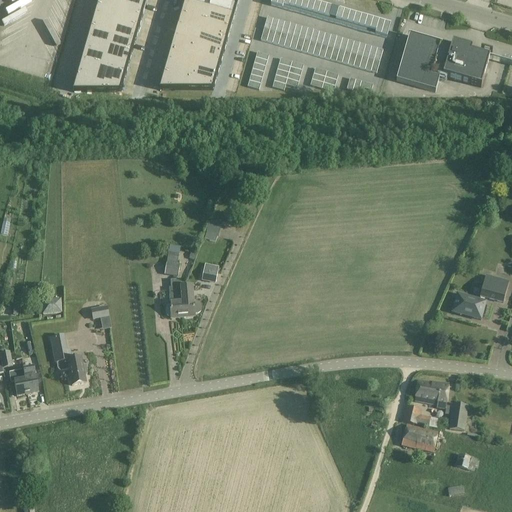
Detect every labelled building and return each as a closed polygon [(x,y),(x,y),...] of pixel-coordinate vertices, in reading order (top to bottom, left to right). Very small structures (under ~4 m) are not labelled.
[(99,0),(98,4),(117,10),(119,0),(99,0)] [(126,0),(119,0),(117,10),(143,17),(146,6),(126,0)] [(185,0),(184,4),(212,12),(213,9),(216,1),(213,0),(185,0)] [(284,0),(282,9),(288,11),(291,0),(284,0)] [(291,0),(288,11),(294,12),(297,0),(291,0)] [(302,0),(297,0),(294,12),(300,14),(304,0),(302,0)] [(304,0),(300,14),(305,16),(309,2),(304,0)] [(216,1),(213,9),(235,15),(237,7),(225,3),(216,1)] [(309,2),(305,16),(311,17),(315,4),(309,2)] [(98,4),(95,16),(114,21),(117,10),(98,4)] [(184,4),(181,15),(209,24),(211,18),(212,12),(184,4)] [(315,4),(311,17),(317,19),(321,5),(315,4)] [(321,5),(317,19),(323,21),(327,7),(321,5)] [(327,7),(323,21),(328,22),(332,9),(327,7)] [(212,12),(211,18),(232,24),(235,15),(213,9),(212,12)] [(332,9),(328,22),(334,24),(338,10),(332,9)] [(117,10),(114,21),(140,29),(143,18),(143,17),(117,10)] [(338,10),(334,24),(340,26),(344,12),(338,10)] [(344,12),(340,26),(346,27),(350,14),(344,12)] [(350,14),(346,27),(352,29),(356,15),(350,14)] [(181,15),(177,27),(200,33),(206,35),(208,26),(209,24),(181,15)] [(356,15),(352,29),(357,31),(361,17),(356,15)] [(95,16),(92,27),(111,33),(114,21),(95,16)] [(361,17),(357,31),(363,32),(367,19),(361,17)] [(209,24),(208,26),(230,33),(232,24),(211,18),(209,24)] [(267,18),(264,30),(270,31),(273,20),(267,18)] [(367,19),(363,32),(369,34),(373,20),(367,19)] [(273,20),(270,31),(276,33),(279,22),(273,20)] [(373,20),(369,34),(375,36),(379,22),(373,20)] [(114,21),(111,33),(136,40),(140,29),(114,21)] [(279,22),(276,33),(281,35),(285,23),(279,22)] [(379,22),(375,36),(380,37),(384,24),(379,22)] [(285,23),(281,35),(287,36),(290,25),(285,23)] [(385,24),(381,37),(387,39),(390,25),(385,24)] [(290,25),(287,36),(293,38),(296,26),(290,25)] [(208,26),(206,35),(227,41),(230,33),(208,26)] [(296,26),(293,38),(299,40),(302,28),(296,26)] [(92,27),(88,39),(107,44),(111,33),(92,27)] [(177,28),(174,39),(196,45),(200,33),(177,27),(177,28)] [(302,28),(299,40),(304,41),(308,30),(302,28)] [(264,30),(261,41),(266,43),(270,31),(264,30)] [(308,30),(304,41),(310,43),(313,31),(308,30)] [(270,31),(266,43),(272,45),(276,33),(270,31)] [(313,31),(310,43),(316,45),(319,33),(313,31)] [(111,33),(107,44),(133,52),(136,40),(111,33)] [(200,33),(196,45),(224,53),(227,41),(206,35),(200,33)] [(276,33),(272,45),(278,46),(281,35),(276,33)] [(319,33),(316,45),(322,46),(325,35),(319,33)] [(281,35),(278,46),(284,48),(287,36),(281,35)] [(325,35),(322,46),(327,48),(331,36),(325,35)] [(287,36),(284,48),(289,50),(293,38),(287,36)] [(331,36),(327,48),(333,50),(336,38),(331,36)] [(451,48),(408,36),(409,37),(396,82),(435,93),(440,77),(481,88),(488,64),(489,59),(471,54),(472,50),(452,44),(451,48)] [(293,38),(289,50),(295,51),(299,40),(293,38)] [(336,38),(333,50),(339,51),(342,40),(336,38)] [(88,39),(85,50),(104,56),(107,44),(88,39)] [(174,39),(171,50),(193,56),(196,45),(174,39)] [(299,40),(295,51),(301,53),(304,41),(299,40)] [(342,40),(339,51),(345,53),(348,41),(342,40)] [(304,41),(301,53),(307,55),(310,43),(304,41)] [(348,41),(345,53),(350,55),(354,43),(348,41)] [(310,43),(307,55),(313,56),(316,45),(310,43)] [(354,43),(350,55),(356,56),(360,45),(354,43)] [(107,44),(104,56),(130,63),(133,52),(107,44)] [(196,45),(193,56),(221,64),(224,53),(196,45)] [(316,45),(313,56),(318,58),(322,46),(316,45)] [(360,45),(356,56),(362,58),(365,46),(360,45)] [(322,46),(318,58),(324,60),(327,48),(322,46)] [(365,46),(362,58),(368,60),(371,48),(365,46)] [(327,48),(324,60),(330,61),(333,50),(327,48)] [(371,48),(368,60),(374,61),(377,50),(371,48)] [(85,50),(82,62),(101,67),(104,56),(85,50)] [(171,50),(168,62),(190,68),(193,56),(171,50)] [(333,50),(330,61),(336,63),(339,51),(333,50)] [(377,50),(374,61),(379,63),(383,51),(377,50)] [(339,51),(336,63),(341,65),(345,53),(339,51)] [(257,53),(256,59),(267,62),(269,56),(257,53)] [(345,53),(341,65),(347,66),(350,55),(345,53)] [(350,55),(347,66),(353,68),(356,56),(350,55)] [(104,56),(101,67),(126,75),(130,63),(104,56)] [(193,56),(190,68),(218,76),(221,64),(193,56)] [(356,56),(353,68),(359,70),(362,58),(356,56)] [(362,58),(359,70),(364,71),(368,60),(362,58)] [(256,59),(254,64),(266,68),(267,62),(256,59)] [(280,59),(279,65),(290,69),(292,63),(280,59)] [(368,60),(364,71),(370,73),(374,61),(368,60)] [(374,61),(370,73),(376,75),(379,63),(374,61)] [(82,62),(78,73),(97,79),(101,67),(82,62)] [(168,62),(164,73),(186,80),(190,68),(168,62)] [(292,63),(290,69),(302,72),(304,66),(292,63)] [(254,64),(252,70),(264,73),(266,68),(254,64)] [(279,65),(277,71),(289,74),(290,69),(279,65)] [(97,79),(93,93),(121,93),(126,75),(101,67),(97,79)] [(186,80),(183,91),(213,91),(214,88),(218,76),(190,68),(186,80)] [(290,69),(289,74),(300,78),(302,72),(290,69)] [(315,69),(313,75),(325,78),(327,73),(315,69)] [(252,70),(251,76),(262,79),(264,73),(252,70)] [(277,71),(275,77),(287,80),(289,74),(277,71)] [(78,73),(73,93),(93,93),(97,79),(78,73)] [(164,73),(159,91),(183,91),(186,80),(164,73)] [(327,73),(325,78),(336,82),(338,76),(327,73)] [(289,74),(287,80),(299,83),(300,78),(289,74)] [(313,75),(312,81),(323,84),(325,78),(313,75)] [(251,76),(249,82),(261,85),(262,79),(251,76)] [(275,77),(274,82),(285,86),(287,80),(275,77)] [(325,78),(323,84),(335,88),(336,82),(325,78)] [(350,79),(346,91),(352,93),(353,91),(355,81),(350,79)] [(287,80),(285,86),(297,89),(299,83),(287,80)] [(312,81),(310,87),(322,90),(323,84),(312,81)] [(355,81),(353,91),(358,92),(360,88),(361,83),(355,81)] [(249,82),(247,88),(259,91),(261,85),(249,82)] [(274,82),(272,88),(284,92),(285,86),(274,82)] [(361,83),(360,88),(371,92),(373,86),(361,83)] [(323,84),(322,90),(333,93),(335,88),(323,84)] [(4,219),(1,235),(7,236),(10,221),(4,219)] [(222,223),(211,219),(206,233),(218,237),(222,223)] [(179,254),(168,253),(165,275),(178,277),(180,266),(177,266),(179,254)] [(218,271),(205,268),(202,281),(215,284),(218,271)] [(509,283),(486,276),(480,297),(481,297),(480,301),(457,294),(452,313),(481,321),(486,302),(484,302),(485,298),(503,303),(509,283)] [(165,310),(165,312),(165,314),(166,316),(167,318),(171,318),(171,319),(183,318),(180,288),(180,287),(169,288),(171,303),(170,303),(170,305),(166,306),(165,308),(165,310)] [(192,287),(180,288),(183,318),(195,317),(194,315),(198,315),(201,313),(202,309),(202,306),(200,303),(197,302),(193,302),(192,287)] [(62,314),(61,300),(54,301),(54,307),(43,308),(43,315),(62,314)] [(20,304),(13,303),(11,316),(18,317),(20,304)] [(109,318),(108,307),(91,310),(93,321),(109,318)] [(64,336),(51,338),(55,363),(57,363),(58,369),(61,371),(64,370),(69,369),(72,386),(86,383),(85,376),(87,375),(85,367),(83,367),(81,358),(71,360),(70,351),(67,352),(64,336)] [(10,353),(0,354),(0,356),(3,370),(14,367),(10,353)] [(23,371),(28,395),(38,393),(34,368),(23,370),(23,371)] [(28,395),(23,371),(10,374),(12,384),(14,383),(17,397),(28,395)] [(449,386),(418,381),(415,402),(437,405),(437,408),(452,411),(450,430),(464,432),(467,407),(453,405),(452,408),(446,408),(449,386)] [(422,411),(406,407),(402,423),(418,426),(418,425),(445,430),(447,422),(420,417),(422,411)] [(437,434),(407,426),(402,447),(433,454),(437,434)] [(478,460),(459,455),(455,467),(474,472),(475,469),(477,470),(479,462),(477,462),(478,460)] [(464,495),(463,486),(448,488),(449,497),(464,495)]
